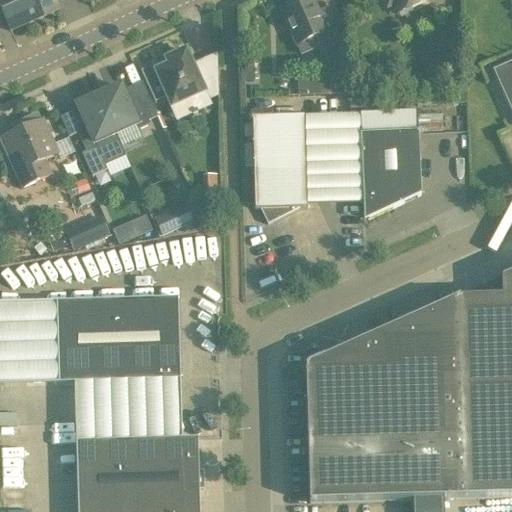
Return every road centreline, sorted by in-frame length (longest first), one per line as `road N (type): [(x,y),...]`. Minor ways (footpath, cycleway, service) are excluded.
road 1 (unclassified): [(257,511),(252,364),(267,330),(511,219)]
road 2 (tertiary): [(0,79),(176,0)]
